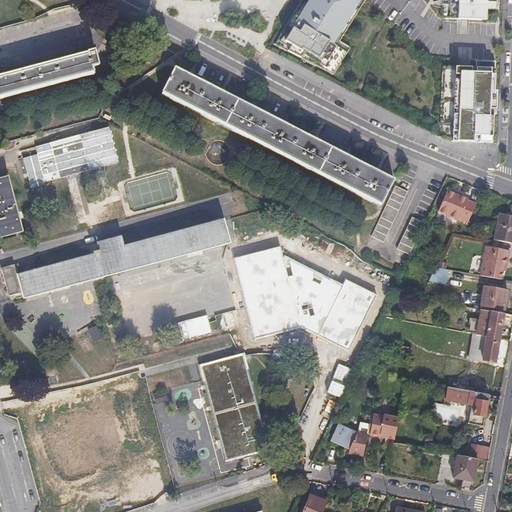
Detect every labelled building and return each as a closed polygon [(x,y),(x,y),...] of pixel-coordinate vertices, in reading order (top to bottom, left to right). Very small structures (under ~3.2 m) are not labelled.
[(303,0),(276,45),(335,75),(352,47),(342,40),(365,0),(303,0)] [(482,0),(441,0),(441,19),(482,20),(482,0)] [(96,49),(0,73),(0,98),(96,74),(94,66),(100,64),(96,49)] [(453,114),(452,140),(492,142),(493,115),(487,115),(487,108),(497,108),(497,98),(494,98),(495,66),(455,66),(455,71),(462,71),(461,78),(455,78),(454,107),(460,107),(460,114),(453,114)] [(172,69),(159,97),(383,202),(396,174),(172,69)] [(101,114),(99,119),(106,122),(108,118),(101,114)] [(0,235),(1,238),(24,232),(9,175),(0,177),(0,235)] [(450,192),(442,213),(460,220),(462,217),(467,218),(469,216),(471,217),(476,203),(450,192)] [(511,216),(499,214),(494,241),(511,244),(511,216)] [(412,216),(397,248),(410,254),(425,222),(412,216)] [(94,255),(17,275),(14,265),(1,269),(8,296),(22,293),(23,297),(229,242),(223,221),(124,247),(121,236),(97,243),(99,250),(93,251),(94,255)] [(279,246),(234,258),(256,339),(301,327),(348,350),(375,294),(345,279),(342,286),(282,256),(279,246)] [(487,247),(481,277),(502,281),(504,272),(505,267),(508,267),(511,252),(487,247)] [(436,268),(432,276),(439,279),(444,270),(436,268)] [(484,299),(481,310),(496,313),(496,310),(505,311),(508,294),(496,291),(493,301),(484,299)] [(481,314),(477,335),(499,339),(501,339),(503,327),(506,327),(508,319),(504,319),(505,315),(496,313),(481,310),(478,310),(477,314),(481,314)] [(207,315),(179,323),(184,341),(212,333),(207,315)] [(96,330),(88,332),(91,344),(99,342),(96,330)] [(474,334),(470,360),(495,365),(499,339),(477,335),(474,334)] [(393,339),(392,345),(399,347),(403,347),(404,341),(393,339)] [(399,347),(397,354),(410,357),(412,349),(403,347),(399,347)] [(205,381),(228,462),(270,449),(247,369),(248,368),(244,353),(199,366),(203,381),(205,381)] [(471,407),(468,425),(483,428),(489,396),(449,389),(447,401),(471,407)] [(168,403),(165,394),(153,397),(156,406),(168,403)] [(133,440),(124,398),(92,405),(90,396),(54,404),(57,415),(41,419),(55,481),(74,477),(73,472),(126,461),(122,442),(133,440)] [(383,417),(373,415),(373,416),(370,434),(369,435),(395,440),(399,418),(384,415),(383,417)] [(331,439),(349,449),(349,453),(364,456),(368,435),(356,433),(342,426),(338,424),(331,439)] [(433,435),(426,434),(424,445),(431,446),(433,435)] [(472,446),(470,459),(478,460),(488,462),(491,449),(472,446)] [(458,457),(453,478),(471,482),(473,473),(475,473),(478,460),(470,459),(458,457)] [(462,484),(461,490),(472,493),(474,486),(462,484)] [(311,494),(303,511),(322,511),(327,501),(311,494)]
